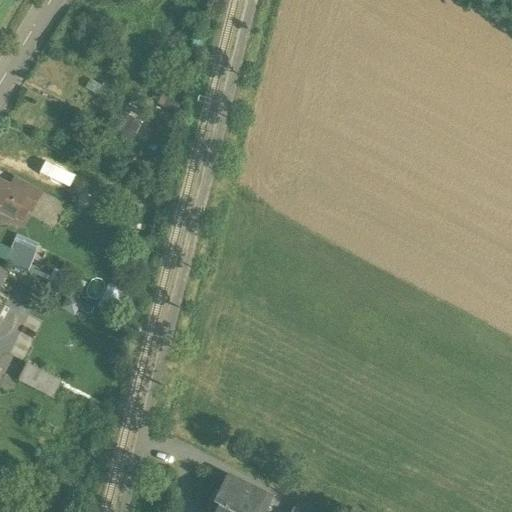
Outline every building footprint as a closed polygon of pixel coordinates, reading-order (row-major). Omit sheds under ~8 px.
[(42,194),(13,178),(7,189),(24,198),(20,205),(28,210),(28,211),(31,213),(42,194)] [(24,198),(7,189),(5,194),(6,195),(0,205),(0,211),(12,218),(20,205),(24,198)] [(20,205),(12,218),(21,223),(28,211),(28,210),(20,205)] [(0,258),(27,273),(37,246),(17,236),(10,251),(0,245),(0,258)] [(97,310),(110,316),(121,290),(107,284),(97,310)] [(74,316),(80,303),(65,297),(60,310),(74,316)] [(58,381),(26,364),(18,381),(50,397),(58,381)] [(264,511),(270,501),(227,479),(220,494),(213,506),(219,509),(217,511),(264,511)] [(214,491),(208,502),(207,506),(206,511),(217,511),(219,509),(213,506),(220,494),(214,491)] [(318,511),(297,501),(291,511),(318,511)]
